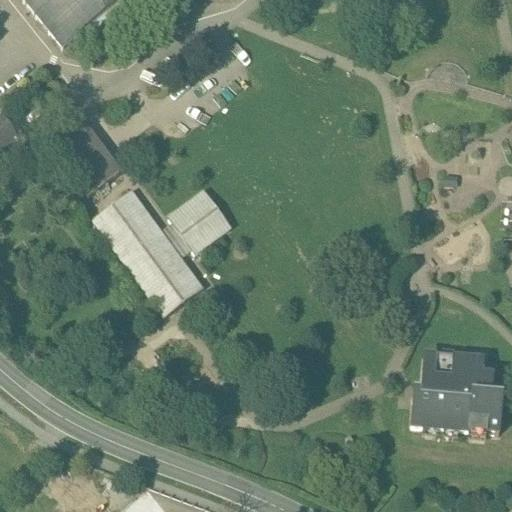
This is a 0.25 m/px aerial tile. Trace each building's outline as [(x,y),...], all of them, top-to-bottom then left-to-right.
[(18,0),(61,53),(127,0),(18,0)] [(207,161),(265,118),(245,90),(187,134),(207,161)] [(1,120),(0,120),(0,151),(16,139),(1,120)] [(121,176),(84,128),(51,153),(88,201),(121,176)] [(203,196),(167,223),(171,228),(190,254),(194,258),(229,232),(203,196)] [(160,236),(131,197),(92,225),(159,317),(163,322),(202,293),(182,267),(179,262),(160,236)] [(190,254),(171,228),(165,232),(160,236),(179,262),(184,258),(190,254)] [(482,367),(423,362),(421,382),(420,393),(419,400),(412,399),(411,411),(410,431),(467,436),(467,437),(498,439),(500,419),(501,407),(490,406),(490,400),(491,400),(492,384),(481,383),(482,367)]
